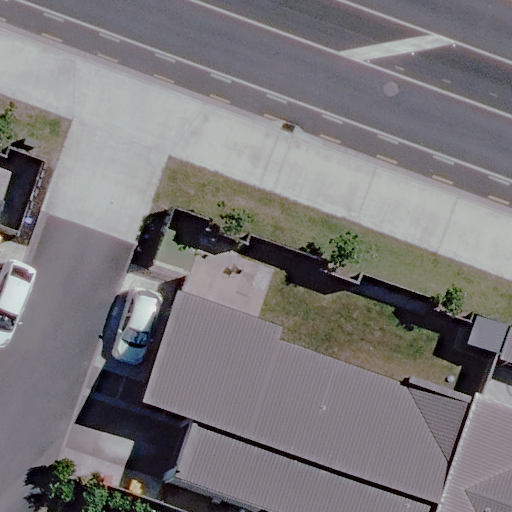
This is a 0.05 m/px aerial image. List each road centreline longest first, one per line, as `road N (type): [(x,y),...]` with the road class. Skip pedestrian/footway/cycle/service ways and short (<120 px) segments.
road 1 (residential): [(0,498),(171,0)]
road 2 (secondary): [(511,93),(266,0)]
